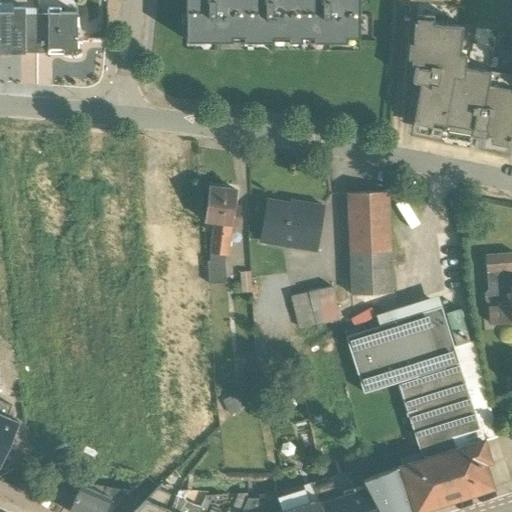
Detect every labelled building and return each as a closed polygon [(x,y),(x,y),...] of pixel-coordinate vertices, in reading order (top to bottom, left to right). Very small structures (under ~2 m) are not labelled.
[(184,0),(185,42),(244,43),(244,0),(184,0)] [(244,0),(244,43),(301,43),(301,0),(244,0)] [(357,0),(301,0),(301,43),(357,44),(357,0)] [(0,55),(24,55),(24,54),(35,54),(36,15),(24,15),(24,9),(13,8),(12,3),(0,3),(0,55)] [(76,55),(76,14),(59,14),(59,8),(48,8),(47,15),(36,15),(35,54),(47,55),(76,55)] [(415,14),(412,44),(408,44),(406,59),(411,60),(410,65),(415,66),(412,82),(418,84),(411,126),(483,139),(511,142),(511,75),(463,67),(464,55),(458,54),(460,27),(431,24),(431,15),(415,14)] [(89,232),(134,231),(133,177),(60,179),(62,242),(39,243),(39,263),(27,263),(28,272),(79,271),(79,274),(90,274),(89,232)] [(208,262),(205,262),(206,267),(207,285),(225,284),(224,256),(228,257),(232,227),(237,227),(240,206),(232,205),(234,191),(207,188),(203,223),(212,224),(208,253),(208,262)] [(346,194),(350,295),(392,293),(387,192),(346,194)] [(259,243),(314,253),(321,207),(289,202),(289,205),(266,201),(259,243)] [(487,290),(483,294),(484,301),(487,305),(488,325),(511,323),(511,253),(484,256),(487,290)] [(249,269),(238,270),(240,294),(252,294),(249,269)] [(288,297),(297,329),(340,320),(339,315),(342,314),(340,305),(335,306),(331,287),(288,297)] [(479,430),(454,348),(437,296),(374,315),(378,326),(344,337),(362,394),(396,383),(418,449),(479,430)] [(454,348),(479,430),(482,439),(484,438),(492,463),(484,466),(490,487),(510,481),(497,438),(498,437),(486,398),(474,341),(469,343),(459,309),(445,313),(455,348),(454,348)] [(251,372),(241,382),(250,392),(260,382),(251,372)] [(273,377),(260,383),(264,398),(276,396),(273,377)] [(241,391),(221,401),(230,416),(248,406),(241,391)] [(0,463),(18,422),(6,417),(11,407),(0,401),(0,463)] [(479,430),(418,449),(420,458),(397,465),(397,467),(413,511),(419,511),(489,489),(490,489),(490,487),(484,466),(492,463),(484,438),(482,439),(479,430)] [(362,480),(378,511),(413,511),(397,467),(362,480)] [(351,511),(378,511),(362,480),(355,468),(340,473),(351,511)] [(321,511),(351,511),(340,473),(312,482),(312,483),(321,511)] [(110,511),(130,491),(100,486),(82,481),(68,511),(110,511)] [(280,511),(321,511),(312,483),(302,485),(303,490),(276,498),(280,511)] [(147,511),(158,490),(135,511),(147,511)] [(147,511),(168,511),(175,497),(158,490),(147,511)] [(198,511),(200,507),(183,500),(187,491),(178,490),(175,497),(168,511),(198,511)] [(242,511),(248,499),(246,493),(237,494),(228,511),(242,511)] [(219,511),(220,511),(211,507),(208,511),(205,511),(210,502),(223,502),(222,495),(205,496),(200,507),(198,511),(219,511)] [(259,511),(265,499),(248,499),(242,511),(259,511)]
